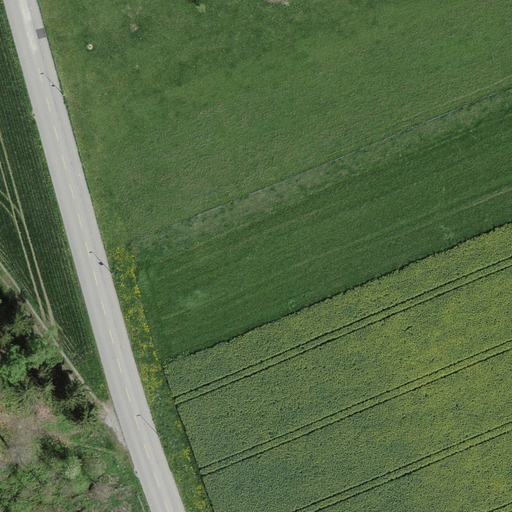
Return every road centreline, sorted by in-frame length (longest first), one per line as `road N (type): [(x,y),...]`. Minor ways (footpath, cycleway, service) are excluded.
road 1 (unclassified): [(164,511),(118,385),(17,0)]
road 2 (track): [(0,273),(151,478)]
